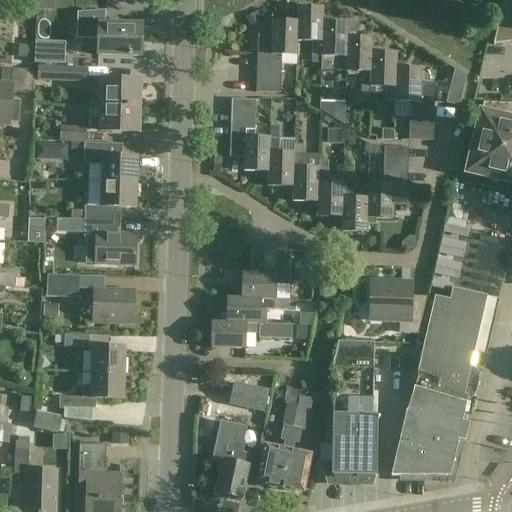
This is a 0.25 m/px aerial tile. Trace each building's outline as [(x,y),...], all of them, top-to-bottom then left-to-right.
[(511,0),(502,0),(493,45),(511,42),(511,0)] [(312,56),(322,56),(323,18),(323,9),(297,9),(297,16),(296,42),(312,43),(312,56)] [(98,40),(98,56),(141,57),(142,25),(105,24),(106,12),(77,14),(77,39),(98,40)] [(297,16),(288,16),(288,23),(271,22),(271,36),(257,36),(257,56),(281,56),(296,57),(296,42),(297,16)] [(345,72),(346,33),(347,33),(347,24),(331,24),(331,18),(323,18),(322,56),(322,57),(335,58),(335,71),(345,72)] [(356,33),(347,33),(346,33),(345,72),(360,73),(360,93),(355,93),(354,104),(370,104),(370,95),(370,87),(371,48),(372,48),(372,40),(356,39),(356,33)] [(380,54),(380,48),(372,48),(371,48),(370,87),(370,95),(384,95),(384,114),(394,114),(394,103),(395,63),(396,63),(396,54),(380,54)] [(281,56),(257,56),(257,69),(281,70),(281,56)] [(394,103),(409,104),(434,104),(434,84),(420,84),(421,70),(405,69),(405,63),(396,63),(395,63),(394,103)] [(38,81),(85,83),(86,70),(38,68),(38,81)] [(0,125),(9,126),(9,123),(19,123),(20,102),(10,101),(11,93),(32,95),(33,71),(2,69),(1,82),(0,82),(0,125)] [(281,70),(257,69),(256,81),(281,81),(281,70)] [(140,82),(101,81),(100,106),(139,108),(140,82)] [(280,93),(281,81),(256,81),(256,93),(280,93)] [(459,107),(462,91),(449,88),(445,103),(459,107)] [(231,100),(231,111),(255,112),(255,101),(231,100)] [(434,118),(434,104),(409,104),(409,117),(434,118)] [(511,105),(483,104),(483,106),(481,112),(479,112),(465,174),(511,185),(511,105)] [(139,134),(139,108),(100,106),(90,106),(89,132),(139,134)] [(255,112),(231,111),(230,124),(255,125),(255,112)] [(434,118),(409,117),(409,129),(428,130),(433,130),(434,118)] [(230,137),(255,138),(255,125),(230,124),(230,137)] [(85,129),(59,128),(59,142),(84,143),(85,129)] [(428,130),(409,129),(408,141),(433,142),(433,130),(428,130)] [(381,142),(393,142),(393,131),(382,130),(381,142)] [(269,138),(255,138),(230,137),(229,158),(244,158),(243,173),(259,173),(259,179),(268,179),(269,139),(269,138)] [(293,194),(294,154),(294,153),(279,153),(279,139),(269,139),(268,179),(268,188),(283,188),(283,194),(292,194),(293,194)] [(138,158),(118,158),(119,145),(84,144),(84,165),(101,165),(101,182),(137,183),(138,158)] [(35,145),(35,159),(78,160),(78,146),(35,145)] [(408,149),(384,148),(383,160),(408,161),(408,149)] [(317,210),(319,169),(319,168),(303,167),(304,154),(294,154),(293,194),(292,194),(292,203),(308,204),(308,210),(317,210)] [(383,172),(408,173),(408,161),(383,160),(383,172)] [(317,210),(317,218),(333,219),(333,225),(341,225),(342,225),(343,183),(343,177),(328,177),(328,169),(319,169),(317,210)] [(383,183),(407,184),(408,173),(383,172),(383,183)] [(101,182),(101,207),(85,207),(84,220),(113,221),(117,221),(117,208),(137,209),(137,183),(101,182)] [(367,198),(352,197),(353,184),(343,183),(342,225),(341,225),(341,233),(367,234),(367,225),(367,198)] [(383,183),(367,183),(367,198),(367,225),(376,226),(376,220),(392,220),(392,206),(407,206),(407,184),(383,183)] [(0,218),(7,219),(8,206),(0,205),(0,218)] [(28,232),(43,232),(44,220),(28,220),(28,232)] [(96,241),(96,264),(135,265),(136,237),(113,236),(113,221),(84,220),(84,240),(96,241)] [(477,282),(482,259),(487,235),(475,233),(466,280),(477,282)] [(264,275),(265,251),(251,251),(250,275),(264,275)] [(276,275),(277,251),(265,251),(264,275),(276,275)] [(290,276),(291,252),(277,251),(276,275),(290,276)] [(0,286),(15,288),(16,276),(0,274),(0,286)] [(276,275),(264,275),(250,275),(242,274),(241,290),(235,290),(235,298),(235,300),(276,301),(276,286),(289,286),(290,276),(276,275)] [(79,299),(79,277),(47,277),(47,298),(79,299)] [(427,298),(401,297),(402,283),(371,282),(370,322),(405,323),(405,335),(417,335),(427,298)] [(469,425),(462,423),(468,396),(464,395),(487,297),(453,289),(450,301),(435,297),(407,413),(406,412),(391,477),(450,478),(458,441),(465,442),(469,425)] [(134,292),(94,290),(93,324),(133,325),(134,292)] [(260,310),(274,311),(275,302),(276,302),(276,301),(235,300),(235,298),(226,298),(226,314),(221,314),(221,323),(221,324),(260,325),(260,310)] [(290,302),(276,302),(275,302),(274,311),(289,311),(290,302)] [(211,350),(245,351),(246,335),(259,336),(259,326),(260,326),(260,325),(221,324),(221,323),(212,323),(211,350)] [(88,337),(64,336),(64,347),(88,348),(88,337)] [(377,416),(372,416),(373,344),(338,343),(335,360),(333,360),(331,477),(376,478),(377,416)] [(125,349),(92,348),(91,374),(124,375),(125,349)] [(123,400),(124,375),(91,374),(91,386),(82,386),(82,398),(60,397),(60,410),(95,411),(96,399),(123,400)] [(268,391),(235,383),(231,403),(264,410),(268,391)] [(21,397),(20,412),(30,413),(31,398),(21,397)] [(296,408),(280,488),(283,489),(284,492),(289,493),(292,491),(303,493),(311,456),(293,452),(294,444),(298,445),(301,430),(306,431),(312,400),(299,397),(296,408)] [(296,408),(287,406),(280,441),(284,442),(282,450),(265,446),(257,483),(269,486),(271,489),(275,490),(278,488),(280,488),(296,408)] [(38,414),(35,427),(59,432),(62,419),(38,414)] [(239,426),(222,422),(214,458),(224,460),(216,494),(229,497),(229,500),(237,501),(237,499),(241,500),(248,468),(247,468),(250,455),(242,454),(244,445),(235,443),(239,426)] [(119,511),(121,468),(120,468),(120,476),(105,476),(106,446),(79,445),(79,464),(80,464),(79,491),(80,491),(80,489),(87,489),(86,511),(119,511)] [(56,511),(57,472),(29,471),(29,452),(16,451),(15,475),(26,476),(25,511),(56,511)]
